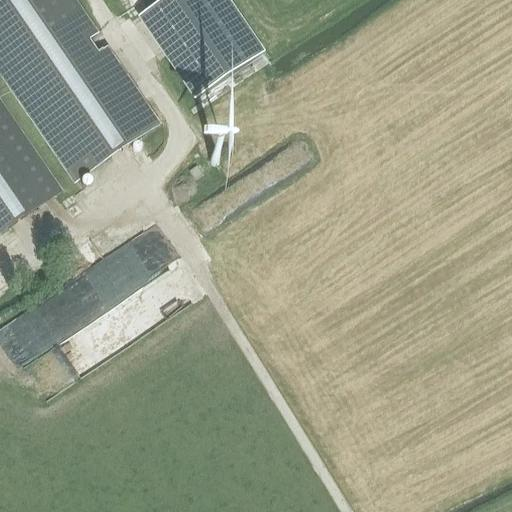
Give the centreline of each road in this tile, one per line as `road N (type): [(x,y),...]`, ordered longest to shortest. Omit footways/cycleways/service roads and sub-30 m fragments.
road 1 (track): [(346,511),(135,182)]
road 2 (track): [(0,274),(173,152),(171,116),(93,0)]
